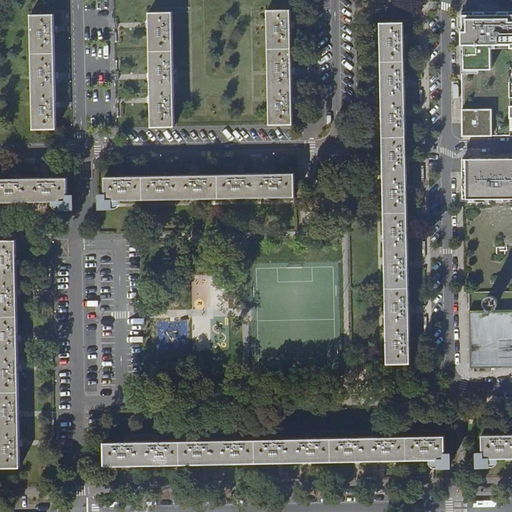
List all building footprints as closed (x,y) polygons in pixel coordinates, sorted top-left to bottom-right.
[(291,9),(267,10),(270,125),(293,125),(292,101),(292,71),(291,25),(291,9)] [(473,11),(462,12),(462,71),(462,104),(462,105),(462,106),(462,110),(462,131),(462,136),(493,136),(511,136),(511,135),(511,11),(495,11),(476,11),(473,11)] [(172,12),(150,13),(150,25),(150,50),(151,76),(151,92),(151,100),(151,127),(174,127),(172,12)] [(56,15),(33,15),(35,129),(57,128),(57,104),(56,76),(56,52),(56,29),(56,15)] [(383,136),(406,136),(406,112),(405,83),(404,37),(404,22),(404,19),(404,18),(381,19),(383,136)] [(383,152),(406,151),(406,136),(383,136),(383,152)] [(407,158),(406,151),(383,152),(387,364),(410,363),(410,339),(409,310),(408,264),(408,234),(407,188),(407,185),(407,158)] [(511,158),(497,158),(463,159),(463,162),(463,198),(511,197),(511,158)] [(295,196),(294,173),(275,173),(255,174),(180,174),(121,175),(116,175),(108,175),(108,193),(99,193),(99,208),(115,207),(115,202),(120,202),(120,199),(295,196)] [(1,179),(0,179),(0,202),(53,202),(53,205),(62,205),(62,210),(73,210),(73,196),(69,196),(69,178),(51,179),(1,179)] [(17,240),(0,240),(0,465),(18,465),(18,443),(18,415),(18,368),(17,339),(17,292),(17,264),(17,240)] [(210,274),(191,274),(192,309),(210,308),(210,274)] [(471,368),(511,367),(511,309),(497,310),(497,306),(498,304),(498,302),(498,300),(498,299),(496,297),(495,297),(493,296),(492,296),(490,297),(488,298),(487,300),(487,302),(487,304),(488,305),(489,306),(489,310),(470,311),(471,368)] [(499,459),(511,458),(511,434),(506,435),(482,435),(483,453),(478,453),(478,467),(489,467),(489,462),(499,461),(499,459)] [(438,455),(438,438),(102,442),(102,466),(130,466),(155,465),(206,465),(230,464),(281,463),(305,463),(357,462),(381,462),(426,461),(426,464),(432,464),(432,469),(443,469),(442,455),(438,455)]
